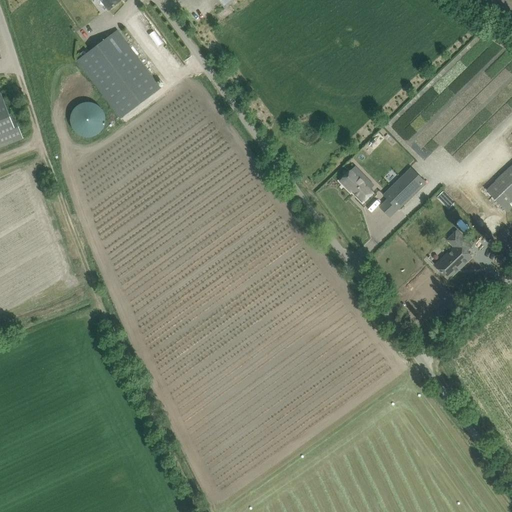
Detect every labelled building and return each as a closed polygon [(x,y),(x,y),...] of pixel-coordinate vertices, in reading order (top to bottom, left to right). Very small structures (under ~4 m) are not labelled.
[(121,1),(120,0),(100,0),(108,10),(121,1)] [(218,0),(225,8),(233,2),(235,0),(218,0)] [(117,30),(77,61),(120,118),(161,88),(117,30)] [(0,148),(23,139),(14,115),(10,117),(0,93),(0,148)] [(97,135),(98,134),(99,134),(101,131),(103,129),(105,126),(105,123),(106,120),(105,117),(105,114),(103,111),(101,109),(99,106),(97,105),(94,103),(91,103),(88,102),(85,103),(82,103),(79,105),(77,106),(76,106),(74,109),(72,111),(71,114),(70,117),(70,120),(70,123),(71,126),(72,129),(74,131),(76,134),(79,135),(82,137),(85,138),(88,138),(91,138),(94,137),(97,135)] [(511,159),(484,187),(500,205),(507,212),(511,207),(511,159)] [(398,210),(426,182),(412,168),(384,195),(398,210)] [(351,170),(340,181),(351,192),(352,192),(363,202),(374,191),(371,189),(369,186),(371,183),(363,174),(359,178),(351,170)] [(464,239),(456,231),(446,240),(454,248),(435,264),(448,279),(472,257),(466,251),(471,246),(464,239)]
